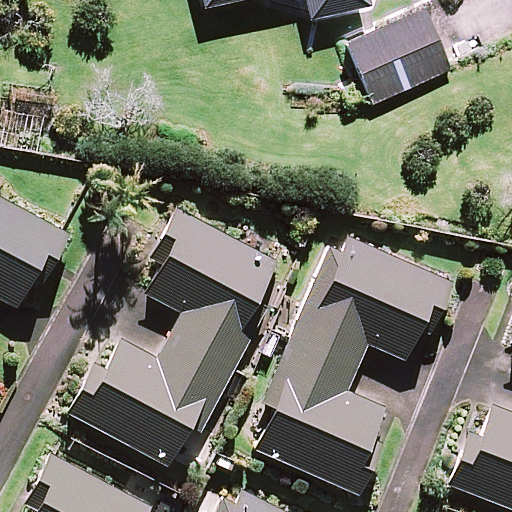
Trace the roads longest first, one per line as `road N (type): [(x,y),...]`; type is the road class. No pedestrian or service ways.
road 1 (residential): [(0,454),(123,227)]
road 2 (residential): [(390,511),(478,301)]
